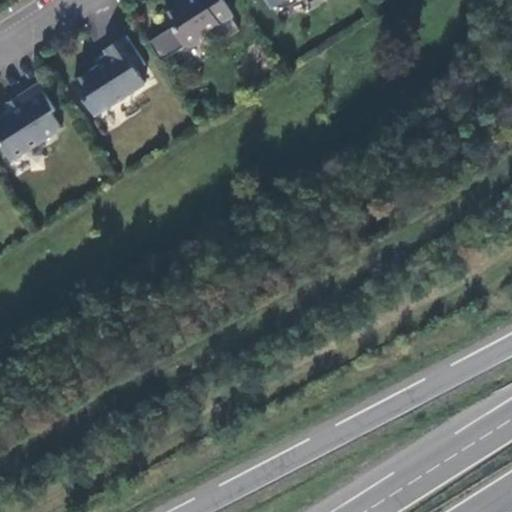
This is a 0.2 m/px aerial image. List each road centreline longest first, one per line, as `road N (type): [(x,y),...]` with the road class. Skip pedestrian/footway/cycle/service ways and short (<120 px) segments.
road 1 (trunk): [(511,341),(189,511)]
road 2 (trunk): [(511,418),(364,511)]
